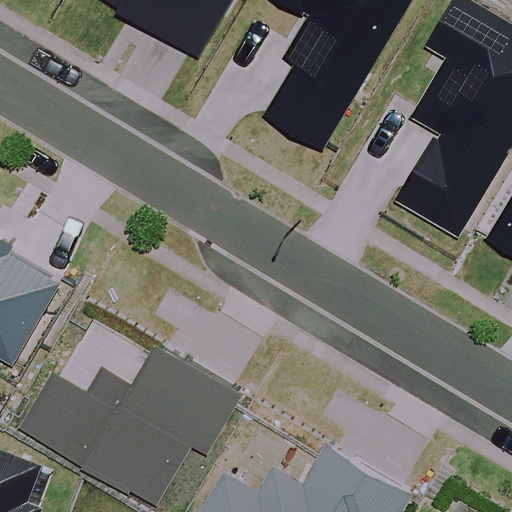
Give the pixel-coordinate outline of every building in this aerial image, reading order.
[(200,56),(233,0),(116,0),(125,5),(122,10),(200,56)] [(268,116),(324,148),(410,0),(286,0),(312,15),(290,52),(302,59),(268,116)] [(462,235),(511,150),(511,23),(471,0),(455,0),(430,45),(450,57),(415,116),(440,130),(399,199),(462,235)] [(511,200),(491,237),(511,249),(511,200)] [(0,219),(0,330),(35,352),(85,270),(35,240),(41,231),(14,215),(8,224),(0,219)] [(67,363),(31,422),(165,503),(205,437),(221,447),(264,378),(186,331),(158,376),(123,355),(105,385),(67,363)] [(235,468),(208,511),(411,511),(429,483),(346,432),(317,479),(288,461),(271,490),(235,468)] [(0,437),(0,511),(50,511),(54,502),(39,497),(54,459),(0,437)]
